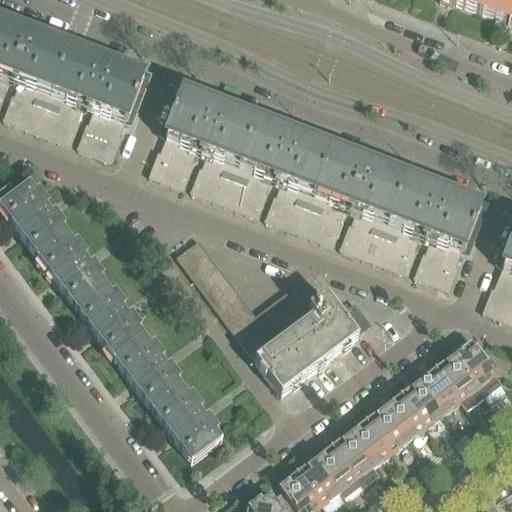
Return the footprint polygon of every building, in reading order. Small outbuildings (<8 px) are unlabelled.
[(430,0),(479,18),(485,0),(430,0)] [(511,0),(485,0),(479,18),(511,31),(511,0)] [(15,85),(32,40),(0,27),(0,98),(2,99),(9,83),(15,85)] [(45,116),(69,54),(32,40),(15,85),(20,87),(14,104),(23,107),(34,112),(45,116)] [(89,114),(106,69),(69,54),(45,116),(56,120),(67,124),(77,128),(83,111),(89,114)] [(144,83),(106,69),(89,114),(94,116),(88,132),(97,136),(117,143),(123,127),(125,128),(138,96),(144,83)] [(201,156),(218,112),(181,98),(164,142),(166,143),(160,160),(169,164),(180,168),(189,172),(196,154),(201,156)] [(20,115),(23,107),(14,104),(12,103),(9,111),(20,115)] [(25,135),(34,112),(23,107),(20,115),(17,123),(14,131),(25,135)] [(17,123),(20,115),(9,111),(6,119),(17,123)] [(36,140),(45,116),(34,112),(25,135),(36,140)] [(232,188),(256,126),(218,112),(201,156),(207,159),(200,176),(210,179),(221,184),(232,188)] [(47,144),(56,120),(45,116),(36,140),(47,144)] [(14,131),(17,123),(6,119),(3,127),(14,131)] [(64,132),(67,124),(56,120),(47,144),(58,148),(61,140),(64,132)] [(79,129),(77,128),(67,124),(64,132),(76,137),(79,129)] [(277,185),(294,141),(256,126),(232,188),(243,192),(254,196),(264,200),(271,183),(277,185)] [(94,143),(97,136),(88,132),(86,131),(83,139),(94,143)] [(76,137),(64,132),(61,140),(72,145),(76,137)] [(120,144),(117,143),(97,136),(94,143),(91,151),(88,159),(104,166),(106,166),(109,165),(112,164),(113,161),(120,144)] [(91,151),(94,143),(83,139),(80,147),(91,151)] [(72,145),(61,140),(58,148),(69,153),(72,145)] [(307,217),(331,155),(294,141),(277,185),(282,187),(275,204),(285,208),(296,212),(307,217)] [(88,159),(91,151),(80,147),(77,155),(88,159)] [(351,214),(369,169),(331,155),(307,217),(318,221),(329,225),(339,229),(346,212),(351,214)] [(169,164),(160,160),(158,159),(148,183),(160,187),(169,164)] [(174,184),(177,176),(180,168),(169,164),(160,187),(171,192),(174,184)] [(188,180),(191,172),(189,172),(180,168),(177,176),(188,180)] [(406,184),(369,169),(351,214),(356,216),(350,233),(359,237),(370,241),(381,245),(406,184)] [(207,187),(210,179),(200,176),(199,175),(196,183),(207,187)] [(185,188),(188,180),(177,176),(174,184),(185,188)] [(211,207),(221,184),(210,179),(207,187),(204,195),(200,203),(211,207)] [(207,187),(196,183),(193,191),(204,195),(207,187)] [(182,196),(185,188),(174,184),(171,192),(182,196)] [(223,211),(232,188),(221,184),(211,207),(223,211)] [(425,243),(442,198),(406,184),(381,245),(392,249),(403,254),(413,257),(420,241),(425,243)] [(234,216),(243,192),(232,188),(223,211),(234,216)] [(68,244),(45,214),(28,191),(15,201),(9,193),(0,199),(0,209),(1,211),(0,212),(0,216),(38,266),(68,244)] [(200,203),(204,195),(193,191),(189,199),(200,203)] [(251,204),(254,196),(243,192),(234,216),(245,220),(248,212),(251,204)] [(262,209),(265,201),(264,200),(254,196),(251,204),(262,209)] [(480,212),(442,198),(425,243),(430,245),(424,261),(434,265),(445,269),(453,273),(460,256),(462,257),(480,212)] [(262,209),(251,204),(248,212),(259,217),(262,209)] [(282,216),(285,208),(275,204),(274,204),(271,212),(282,216)] [(287,236),(296,212),(285,208),(282,216),(279,224),(276,231),(287,236)] [(256,224),(259,217),(248,212),(245,220),(256,224)] [(282,216),(271,212),(268,219),(279,224),(282,216)] [(298,240),(307,217),(296,212),(287,236),(298,240)] [(309,245),(318,221),(307,217),(298,240),(309,245)] [(276,231),(279,224),(268,219),(265,227),(276,231)] [(326,233),(329,225),(318,221),(309,245),(320,249),(323,241),(326,233)] [(340,229),(339,229),(329,225),(326,233),(337,237),(340,229)] [(359,237),(350,233),(348,232),(345,240),(356,244),(359,237)] [(334,245),(337,237),(326,233),(323,241),(334,245)] [(361,264),(370,241),(359,237),(356,244),(353,252),(350,260),(361,264)] [(353,252),(356,244),(345,240),(342,248),(353,252)] [(331,253),(334,245),(323,241),(320,249),(331,253)] [(372,269),(381,245),(370,241),(361,264),(372,269)] [(511,241),(500,271),(503,272),(493,297),(491,296),(481,320),(501,327),(504,319),(508,311),(511,303),(511,241)] [(106,294),(84,265),(68,244),(38,266),(76,317),(106,294)] [(383,273),(392,249),(381,245),(372,269),(383,273)] [(174,265),(181,274),(204,257),(197,248),(174,265)] [(350,260),(353,252),(342,248),(339,256),(350,260)] [(400,261),(403,254),(392,249),(383,273),(394,278),(397,269),(400,261)] [(412,266),(415,258),(413,257),(403,254),(400,261),(412,266)] [(211,266),(204,257),(181,274),(188,284),(211,266)] [(409,274),(412,266),(400,261),(397,269),(409,274)] [(434,265),(424,261),(423,261),(419,269),(431,273),(434,265)] [(435,293),(445,269),(434,265),(431,273),(427,281),(424,289),(435,293)] [(218,276),(211,266),(188,284),(195,293),(218,276)] [(405,282),(409,274),(397,269),(394,278),(405,282)] [(427,281),(431,273),(419,269),(416,276),(427,281)] [(456,274),(453,273),(445,269),(435,293),(447,298),(456,274)] [(225,285),(218,276),(195,293),(203,302),(225,285)] [(424,289),(427,281),(416,276),(413,285),(424,289)] [(232,295),(225,285),(203,302),(210,312),(232,295)] [(301,287),(291,295),(308,317),(318,310),(301,287)] [(144,345),(122,316),(106,294),(76,317),(114,368),(144,345)] [(239,304),(232,295),(210,312),(217,321),(239,304)] [(299,324),(308,317),(291,295),(282,302),(299,324)] [(289,331),(299,324),(282,302),(272,309),(289,331)] [(217,321),(224,331),(247,314),(239,304),(217,321)] [(325,305),(318,310),(308,317),(299,324),(289,331),(280,338),(270,345),(254,323),(231,340),(248,363),(250,361),(255,368),(253,369),(279,404),(280,403),(279,402),(303,384),(304,385),(306,384),(305,383),(328,365),(329,366),(331,365),(330,364),(354,346),(354,347),(356,346),(354,343),(338,322),(330,311),(325,305)] [(280,338),(289,331),(272,309),(263,316),(280,338)] [(354,343),(368,332),(352,311),(338,322),(354,343)] [(254,323),(247,314),(224,331),(231,340),(254,323)] [(270,345),(280,338),(263,316),(254,323),(270,345)] [(511,331),(511,328),(511,322),(504,319),(501,327),(511,331)] [(182,397),(160,366),(144,345),(114,368),(153,419),(182,397)] [(501,389),(491,376),(470,348),(458,357),(460,360),(454,365),(483,403),(501,389)] [(466,416),(483,403),(454,365),(448,369),(446,366),(435,375),(460,408),(466,416)] [(442,421),(460,408),(435,375),(423,383),(425,386),(419,390),(442,421)] [(425,434),(442,421),(419,390),(413,395),(411,392),(400,400),(425,434)] [(220,447),(198,417),(182,397),(153,419),(190,470),(220,447)] [(408,447),(425,434),(400,400),(389,409),(391,412),(385,416),(408,447)] [(504,432),(511,426),(501,413),(494,418),(504,432)] [(391,460),(408,447),(385,416),(378,421),(376,419),(365,426),(391,460)] [(497,437),(504,432),(494,418),(487,423),(497,437)] [(373,473),(391,460),(365,426),(354,435),(356,438),(350,442),(373,473)] [(470,458),(477,452),(467,439),(459,444),(470,458)] [(341,445),(331,452),(362,494),(379,481),(373,473),(350,442),(343,447),(341,445)] [(463,463),(470,458),(459,444),(452,449),(463,463)] [(362,494),(331,452),(319,461),(321,464),(316,468),(339,499),(345,507),(362,494)] [(435,484),(442,478),(432,465),(425,470),(435,484)] [(320,511),(321,511),(339,499),(316,468),(309,473),(307,470),(296,478),(320,511)] [(428,489),(435,484),(425,470),(417,475),(428,489)] [(320,511),(296,478),(285,487),(287,490),(280,495),(282,498),(277,502),(284,511),(320,511)] [(400,510),(407,504),(397,491),(390,496),(400,510)] [(390,511),(397,511),(400,510),(390,496),(383,502),(390,511)] [(284,511),(277,502),(272,506),(269,503),(262,509),(260,506),(251,511),(284,511)] [(483,511),(494,511),(488,502),(480,507),(483,511)]
